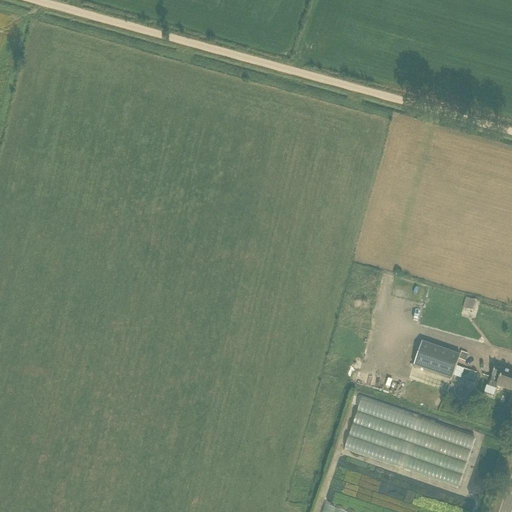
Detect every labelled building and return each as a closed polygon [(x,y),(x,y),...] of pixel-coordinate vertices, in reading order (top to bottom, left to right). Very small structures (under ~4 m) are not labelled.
[(473,311),(477,302),(467,297),(463,307),(473,311)] [(451,380),(459,357),(421,343),(413,367),(451,380)] [(462,352),(460,359),(465,361),(468,355),(462,352)] [(350,380),(372,388),(376,376),(354,368),(350,380)] [(475,378),(476,372),(462,369),(460,375),(475,378)] [(491,378),(488,388),(496,391),(497,388),(511,393),(511,391),(511,379),(511,376),(511,375),(494,369),(491,378)] [(469,418),(473,410),(465,407),(461,415),(469,418)]
